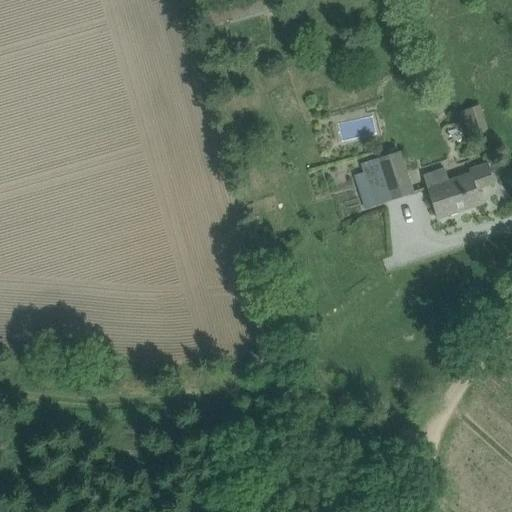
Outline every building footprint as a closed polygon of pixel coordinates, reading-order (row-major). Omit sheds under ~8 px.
[(274,0),(267,0),(259,2),(258,0),(246,0),(202,10),(206,26),(264,13),(276,10),(274,0)] [(268,30),(248,33),(249,42),(269,39),(268,30)] [(487,129),(480,104),(465,108),(471,133),(487,129)] [(381,160),(362,166),(375,205),(386,201),(412,192),(400,154),(381,160)] [(495,183),(489,164),(488,163),(469,169),(470,172),(448,179),(445,169),(423,176),(438,219),(482,204),(477,189),(495,183)]
